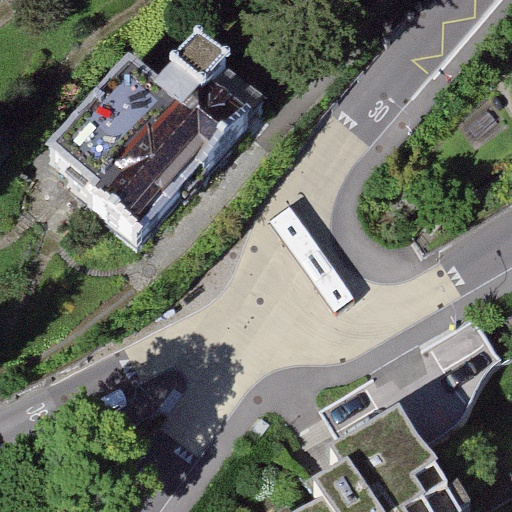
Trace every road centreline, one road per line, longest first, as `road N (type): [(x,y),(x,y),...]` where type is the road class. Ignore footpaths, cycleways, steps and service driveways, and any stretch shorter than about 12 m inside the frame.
road 1 (tertiary): [(467,0),(329,163),(255,337)]
road 2 (residential): [(511,240),(415,298),(255,337)]
road 3 (residential): [(255,337),(156,359),(0,438)]
road 4 (tertiary): [(255,337),(132,511)]
